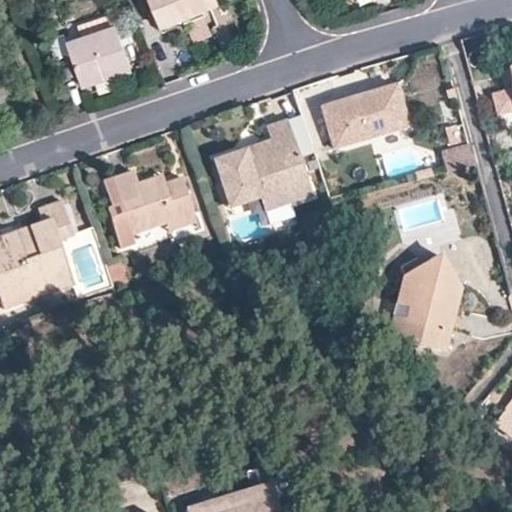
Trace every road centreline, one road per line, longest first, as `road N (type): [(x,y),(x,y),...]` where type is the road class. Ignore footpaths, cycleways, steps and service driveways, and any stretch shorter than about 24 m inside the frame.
road 1 (residential): [(0,177),(301,70)]
road 2 (residential): [(301,70),(511,7)]
